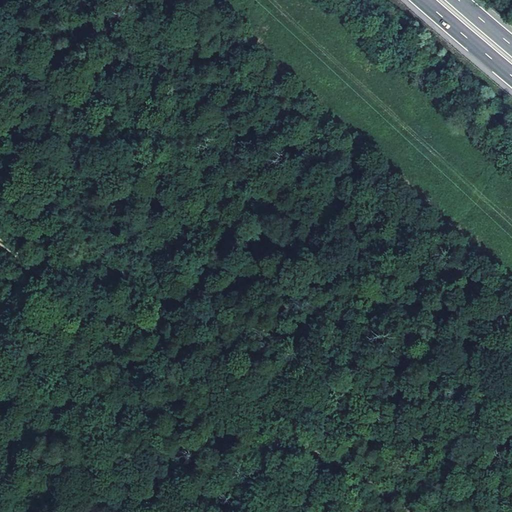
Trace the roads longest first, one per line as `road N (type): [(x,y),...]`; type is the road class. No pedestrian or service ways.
road 1 (track): [(0,248),(224,412),(282,438)]
road 2 (track): [(282,438),(372,476),(407,511)]
